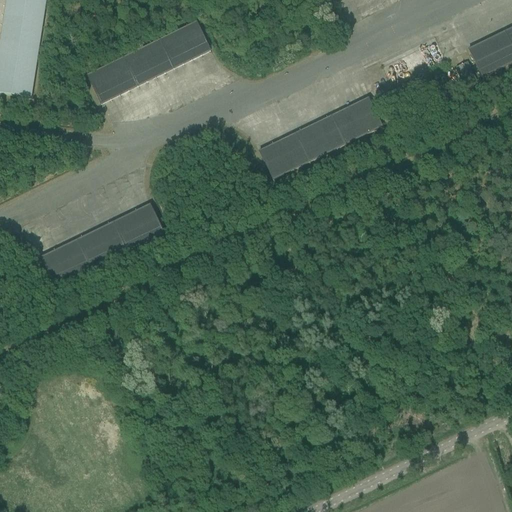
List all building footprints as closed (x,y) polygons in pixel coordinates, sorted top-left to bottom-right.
[(8,0),(0,53),(0,95),(32,101),(47,0),(8,0)] [(102,107),(212,54),(207,44),(208,44),(207,44),(203,35),(203,34),(202,34),(198,25),(89,78),(93,88),(98,97),(97,97),(98,98),(98,97),(102,107)] [(511,30),(470,52),(474,61),(474,62),(479,70),(478,70),(479,71),(484,80),(511,66),(511,30)] [(467,64),(456,69),(466,89),(477,83),(467,64)] [(379,119),(383,117),(379,108),(375,110),(374,110),(369,100),(260,154),(265,163),(264,163),(265,164),(269,172),(269,173),(270,173),(274,182),(383,129),(379,120),(379,119)] [(156,216),(153,212),(151,207),(42,260),(46,270),(47,270),(51,279),(51,280),(51,279),(56,289),(165,236),(160,226),(161,226),(161,225),(160,226),(156,217),(156,216)] [(56,222),(32,233),(39,249),(64,238),(56,222)]
